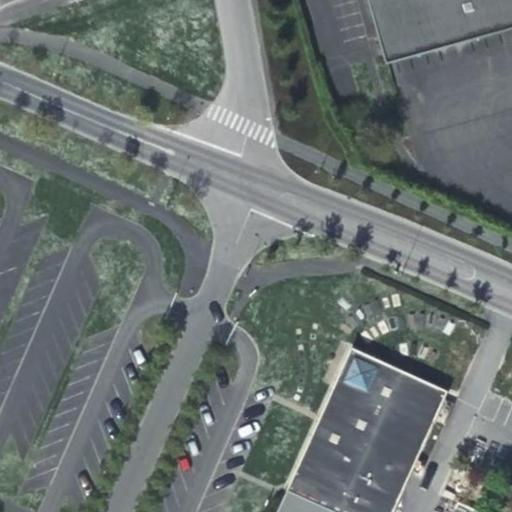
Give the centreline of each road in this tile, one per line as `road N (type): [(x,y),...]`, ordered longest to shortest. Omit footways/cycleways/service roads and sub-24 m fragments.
road 1 (tertiary): [(511,293),(226,174)]
road 2 (tertiary): [(226,174),(0,80)]
road 3 (unclassified): [(224,0),(240,135),(226,174)]
